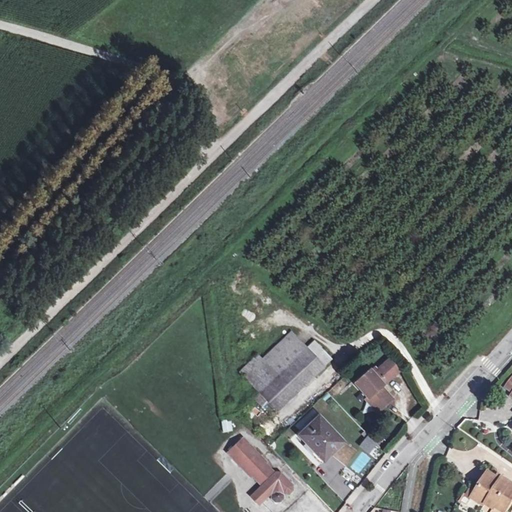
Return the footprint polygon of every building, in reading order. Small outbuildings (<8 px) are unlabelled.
[(277,376),(259,393),(277,412),(324,367),(332,359),(314,341),(306,348),(292,333),(272,353),(274,355),(265,363),(277,376)] [(277,376),(265,363),(257,354),(239,372),(259,393),(277,376)] [(373,375),(371,372),(370,371),(355,384),(368,398),(370,396),(381,409),(392,400),(381,387),(398,371),(389,360),(377,371),(373,375)] [(326,392),(319,399),(356,436),(363,429),(326,392)] [(377,412),(381,409),(370,396),(368,398),(366,400),(377,412)] [(414,411),(421,407),(415,396),(408,399),(414,411)] [(230,417),(220,418),(222,433),(232,431),(230,417)] [(343,443),(319,417),(299,436),(324,461),(343,443)] [(358,444),(370,456),(379,448),(367,435),(358,444)] [(263,460),(243,439),(228,453),(233,459),(234,457),(240,463),(238,464),(247,474),(249,473),(252,476),(264,464),(262,461),(263,460)] [(271,471),(264,464),(252,476),(258,483),(271,471)] [(280,491),(284,495),(289,495),(293,491),(293,486),(289,482),(284,481),(284,476),(280,472),(275,472),(271,476),(271,481),(266,481),(262,485),(262,490),(257,490),(253,493),(253,499),(257,503),(262,503),(266,499),(266,494),(271,494),(275,491),(280,491)] [(486,475),(474,494),(485,501),(495,507),(491,511),(504,511),(511,500),(511,485),(502,479),(499,483),(486,475)] [(284,499),(284,495),(280,491),(275,491),(271,494),(271,499),(274,503),(280,503),(284,499)] [(482,505),(485,501),(474,494),(471,498),(482,505)]
